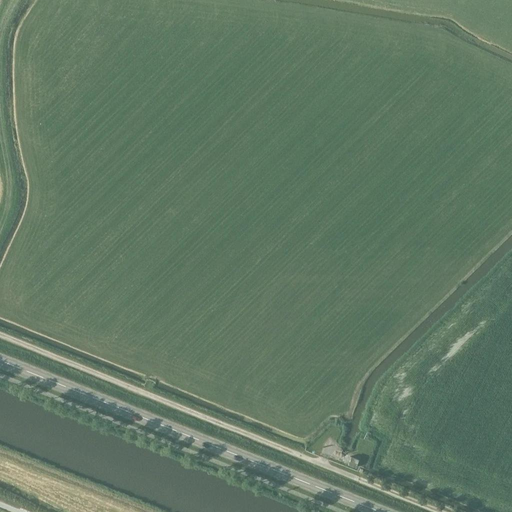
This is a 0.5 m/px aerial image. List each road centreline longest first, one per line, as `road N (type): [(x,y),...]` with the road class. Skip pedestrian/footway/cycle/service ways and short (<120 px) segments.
road 1 (track): [(439,511),(0,336)]
road 2 (primary): [(382,511),(0,359)]
